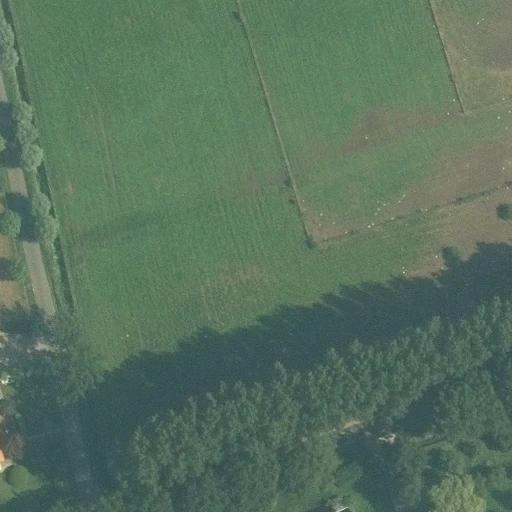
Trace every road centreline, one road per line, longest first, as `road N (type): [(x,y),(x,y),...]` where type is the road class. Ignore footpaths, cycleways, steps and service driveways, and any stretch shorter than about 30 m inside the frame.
road 1 (unclassified): [(90,511),(0,88)]
road 2 (unclassified): [(139,511),(511,385)]
